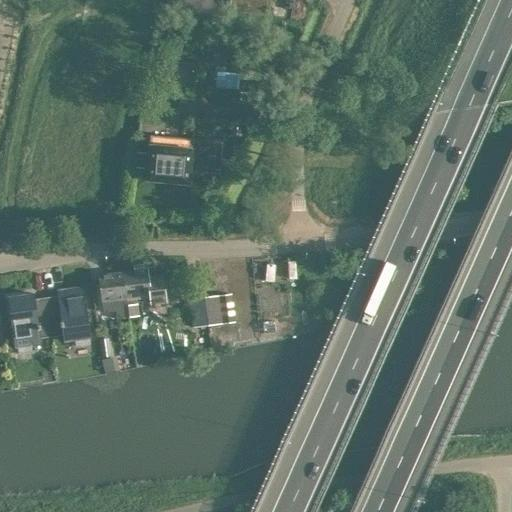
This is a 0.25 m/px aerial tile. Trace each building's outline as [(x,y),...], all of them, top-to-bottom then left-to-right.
[(227,0),(226,5),(261,10),(262,0),(227,0)] [(192,91),(193,69),(161,67),(160,89),(192,91)] [(231,119),(230,128),(240,129),(241,120),(231,119)] [(149,128),(146,173),(188,176),(189,164),(191,131),(149,128)] [(146,169),(149,132),(137,131),(134,168),(146,169)] [(191,131),(189,164),(219,167),(221,133),(191,131)] [(146,261),(122,264),(128,309),(139,308),(137,295),(133,296),(132,292),(149,290),(150,297),(164,295),(160,266),(147,268),(146,261)] [(122,264),(97,267),(101,295),(102,303),(116,301),(117,311),(128,309),(122,264)] [(44,289),(49,324),(61,322),(62,333),(73,331),(74,338),(88,336),(87,329),(88,329),(82,279),(55,283),(56,288),(44,289)] [(49,324),(44,289),(33,291),(33,286),(6,289),(13,339),(16,339),(17,346),(31,344),(30,337),(39,336),(38,325),(49,324)] [(190,291),(193,320),(233,315),(230,286),(190,291)] [(110,348),(108,330),(99,332),(102,350),(110,348)]
